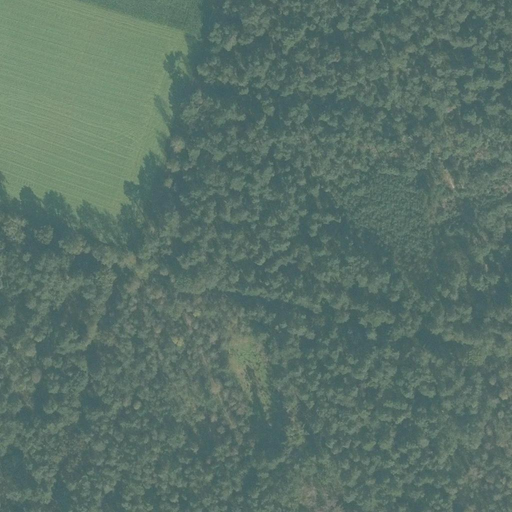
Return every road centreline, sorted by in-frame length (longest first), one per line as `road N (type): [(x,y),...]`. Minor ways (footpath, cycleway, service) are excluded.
road 1 (track): [(56,511),(129,259),(221,0)]
road 2 (track): [(511,310),(381,0)]
road 3 (track): [(0,215),(129,259)]
